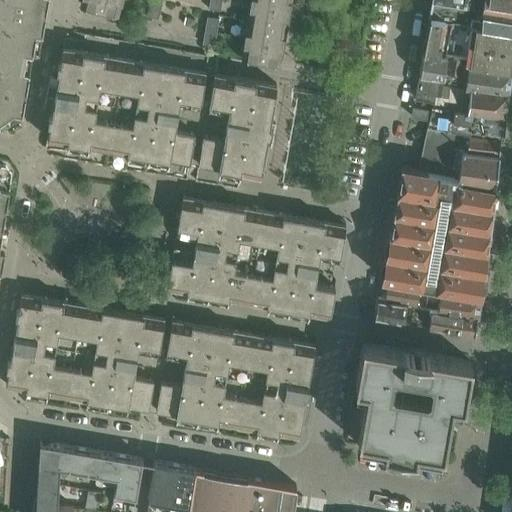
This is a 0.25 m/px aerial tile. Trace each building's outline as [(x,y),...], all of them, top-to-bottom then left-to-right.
[(0,0),(0,123),(1,121),(14,111),(22,112),(26,90),(27,86),(28,81),(33,51),(36,31),(38,21),(41,5),(42,1),(41,0),(0,0)] [(121,0),(80,0),(80,3),(118,13),(121,0)] [(210,0),(209,8),(220,10),(221,0),(210,0)] [(483,8),(511,12),(511,0),(467,0),(467,6),(483,8)] [(162,4),(151,1),(147,15),(158,18),(162,4)] [(290,8),(251,1),(248,19),(287,26),(290,8)] [(430,14),(448,17),(451,4),(432,1),(431,4),(430,14)] [(511,12),(483,8),(481,23),(511,27),(511,12)] [(430,14),(423,52),(444,55),(451,18),(448,17),(430,14)] [(203,44),(214,46),(219,18),(208,16),(203,44)] [(244,37),(284,43),(287,26),(248,19),(244,37)] [(476,22),(470,61),(470,64),(511,69),(511,60),(511,27),(481,23),(476,22)] [(284,43),(244,37),(241,55),(280,62),(284,43)] [(59,71),(54,97),(51,113),(49,114),(48,122),(50,123),(47,137),(68,142),(89,145),(190,162),(195,133),(175,129),(180,97),(201,100),(206,71),(63,46),(60,61),(58,62),(57,70),(59,71)] [(419,75),(441,79),(443,69),(445,56),(444,55),(423,52),(419,75)] [(445,56),(443,69),(462,72),(463,67),(469,68),(467,84),(507,91),(511,69),(470,64),(470,61),(464,60),(464,58),(454,56),(454,55),(446,54),(445,56)] [(199,164),(261,174),(268,134),(270,122),(276,83),(228,74),(214,72),(209,102),(229,106),(224,137),(204,134),(199,164)] [(415,97),(431,100),(456,104),(458,92),(459,82),(441,79),(419,75),(415,97)] [(472,94),(470,107),(504,113),(507,91),(467,84),(459,82),(458,92),(472,94)] [(502,133),(504,113),(470,107),(456,104),(431,100),(426,125),(456,129),(470,131),(471,128),(502,132),(502,133)] [(411,116),(426,118),(428,108),(413,105),(411,116)] [(419,168),(450,173),(454,148),(455,134),(456,129),(426,125),(423,143),(419,168)] [(454,148),(499,154),(501,140),(455,134),(454,148)] [(450,173),(459,175),(459,179),(495,185),(499,154),(454,148),(450,173)] [(0,241),(2,227),(4,218),(1,214),(2,208),(6,209),(12,173),(6,165),(0,163),(0,241)] [(389,278),(480,295),(488,228),(495,185),(459,179),(459,175),(450,173),(419,168),(402,165),(381,277),(389,278)] [(167,286),(234,298),(268,304),(309,311),(330,314),(335,285),(315,281),(319,255),(320,249),(340,253),(345,223),(344,223),(275,211),(183,195),(180,211),(178,211),(177,218),(179,218),(176,235),(196,239),(194,249),(174,246),(171,263),(169,263),(168,270),(170,270),(167,286)] [(389,278),(386,298),(415,303),(477,315),(480,295),(389,278)] [(17,317),(10,359),(8,360),(6,368),(9,368),(6,383),(149,408),(153,379),(134,376),(139,344),(159,347),(164,317),(51,298),(47,297),(22,293),(19,307),(17,308),(15,316),(17,317)] [(477,315),(415,303),(386,298),(378,297),(375,315),(409,321),(411,321),(433,325),(475,332),(477,315)] [(156,409),(299,434),(308,381),(308,379),(315,343),(243,331),(213,325),(172,318),(166,348),(186,351),(180,384),(161,380),(156,409)] [(384,448),(384,449),(414,454),(415,453),(442,458),(452,399),(463,401),(470,360),(363,341),(356,383),(368,385),(357,443),(384,448)] [(38,464),(60,465),(78,468),(81,447),(40,440),(38,464)] [(78,468),(117,475),(121,454),(81,447),(78,468)] [(121,454),(117,475),(114,491),(136,495),(143,459),(143,457),(121,454)] [(148,497),(169,501),(175,463),(154,459),(154,460),(154,461),(148,497)] [(196,466),(175,463),(169,501),(190,504),(196,466)] [(58,505),(60,465),(38,464),(36,504),(58,506),(58,505)] [(292,511),(296,484),(196,466),(190,504),(188,511),(292,511)] [(86,501),(93,502),(95,490),(88,489),(86,501)] [(95,490),(93,502),(99,503),(101,491),(95,490)] [(93,502),(86,501),(85,507),(98,509),(99,503),(93,502)]
